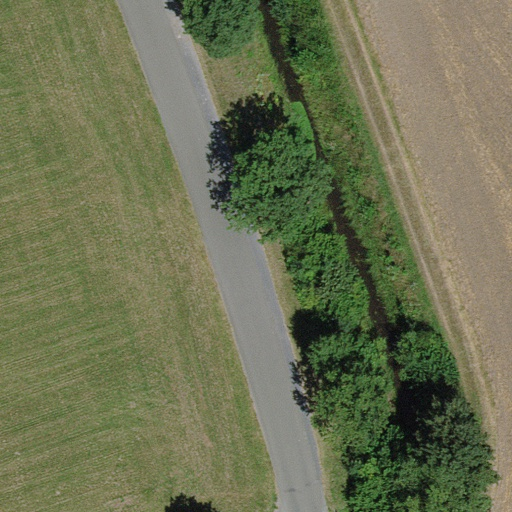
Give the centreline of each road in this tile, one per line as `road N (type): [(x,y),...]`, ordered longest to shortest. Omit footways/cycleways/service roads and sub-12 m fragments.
road 1 (unclassified): [(314,511),(136,0)]
road 2 (track): [(467,511),(472,492),(452,345),(323,0)]
